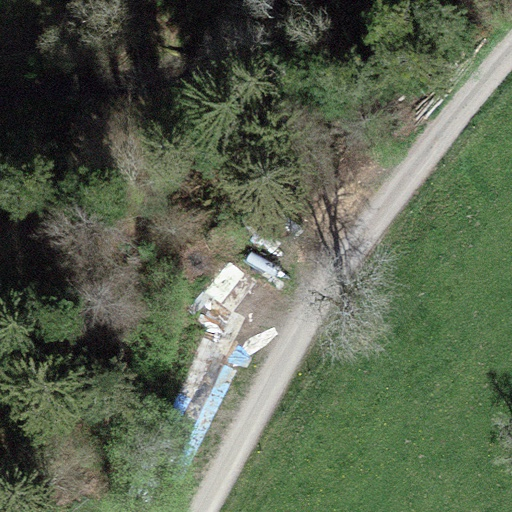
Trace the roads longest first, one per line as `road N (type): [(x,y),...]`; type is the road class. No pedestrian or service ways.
road 1 (unclassified): [(205,511),(418,125)]
road 2 (track): [(418,125),(511,50)]
